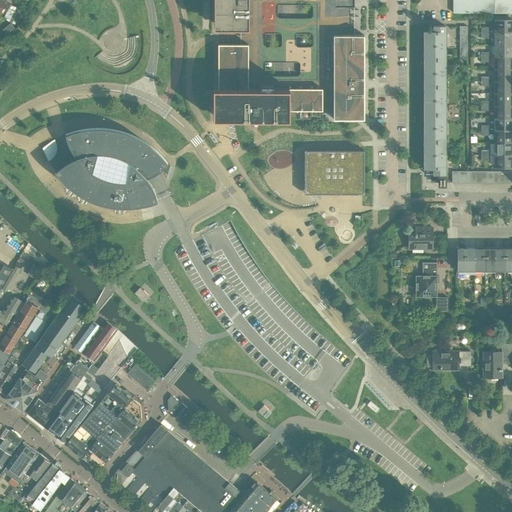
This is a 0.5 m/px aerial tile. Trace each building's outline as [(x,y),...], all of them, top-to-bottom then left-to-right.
[(217,39),(218,44),(218,119),(235,119),(247,119),(249,119),(253,119),(259,119),(265,119),(328,119),(364,119),(364,13),(363,0),(217,0),(217,26),(218,26),(217,39)] [(511,12),(511,0),(452,0),(453,18),(458,18),(458,13),(511,12)] [(511,32),(511,19),(494,20),(494,32),(511,32)] [(442,100),(442,32),(445,32),(445,26),(433,26),(433,31),(424,31),(424,100),(442,100)] [(511,44),(511,32),(494,32),(494,44),(511,44)] [(511,56),(511,44),(494,44),(494,57),(511,56)] [(511,68),(511,56),(494,57),(494,69),(511,68)] [(511,80),(511,68),(494,69),(494,81),(511,80)] [(511,93),(511,80),(494,81),(494,93),(511,93)] [(511,105),(511,93),(494,93),(494,105),(511,105)] [(442,168),(442,100),(424,100),(424,168),(426,168),(426,174),(425,174),(433,174),(433,180),(439,180),(439,185),(444,185),(444,180),(445,180),(445,168),(442,168)] [(511,117),(511,105),(494,105),(494,117),(511,117)] [(511,130),(511,117),(494,117),(494,130),(511,130)] [(45,146),(43,148),(44,151),(45,153),(46,156),(47,158),(48,161),(59,177),(63,181),(68,186),(73,190),(78,194),(84,197),(90,200),(96,202),(102,204),(108,205),(115,206),(121,207),(127,207),(133,206),(140,205),(142,205),(143,204),(145,204),(147,203),(149,203),(151,202),(152,202),(154,201),(155,201),(157,200),(156,196),(155,195),(155,193),(154,192),(154,191),(153,189),(153,188),(151,186),(150,184),(149,181),(147,179),(146,177),(148,176),(151,175),(153,174),(155,173),(157,171),(158,171),(162,168),(167,163),(166,162),(162,157),(158,152),(153,148),(148,144),(143,141),(137,138),(132,135),(126,133),(120,131),(115,130),(110,129),(105,128),(101,128),(96,128),(89,128),(83,129),(77,130),(71,132),(65,134),(60,137),(54,140),(52,141),(49,143),(47,145),(45,146)] [(511,141),(511,130),(494,130),(494,141),(511,141)] [(511,154),(511,141),(494,141),(494,155),(511,154)] [(361,150),(304,150),(304,161),(304,194),(347,194),(363,194),(364,194),(364,150),(361,150)] [(511,167),(511,154),(494,155),(494,167),(511,167)] [(432,240),(432,227),(415,227),(415,233),(408,233),(408,248),(433,248),(433,246),(430,246),(430,240),(432,240)] [(140,287),(134,293),(138,296),(142,300),(258,411),(262,415),(265,418),(271,412),(275,408),(311,370),(312,369),(301,361),(291,352),(285,347),(275,336),(264,326),(255,315),(251,310),(247,305),(243,300),(239,296),(236,291),(232,286),(228,281),(225,276),(222,270),(218,265),(212,254),(207,246),(201,235),(179,246),(140,287)] [(474,270),(474,248),(457,248),(457,270),(474,270)] [(484,270),(484,248),(474,248),(474,270),(484,270)] [(494,270),(494,248),(484,248),(484,270),(494,270)] [(505,270),(504,248),(494,248),(494,270),(505,270)] [(39,274),(43,266),(34,261),(30,268),(39,274)] [(0,288),(1,287),(7,291),(20,269),(14,265),(12,269),(0,262),(0,288)] [(436,296),(436,281),(434,282),(434,275),(436,275),(436,262),(426,262),(426,275),(415,275),(415,296),(436,296)] [(22,331),(36,308),(40,310),(36,316),(45,322),(48,317),(50,318),(55,311),(40,302),(29,295),(11,324),(22,331)] [(13,296),(3,313),(0,311),(0,321),(5,325),(12,314),(12,315),(21,301),(13,296)] [(54,352),(60,343),(64,345),(66,342),(63,340),(81,314),(77,310),(81,304),(69,296),(30,352),(22,364),(35,372),(48,353),(52,355),(54,352)] [(447,311),(447,297),(436,297),(436,310),(447,311)] [(33,342),(45,323),(36,317),(23,336),(33,342)] [(93,361),(117,329),(106,321),(101,327),(93,321),(74,347),(93,361)] [(9,353),(22,331),(11,324),(0,342),(0,371),(11,354),(9,353)] [(507,364),(507,344),(501,343),(501,352),(483,352),(483,377),(503,377),(503,364),(507,364)] [(470,366),(470,352),(470,351),(458,351),(442,351),(441,349),(434,349),(433,351),(432,351),(432,352),(432,355),(428,355),(426,357),(426,364),(428,366),(432,366),(432,369),(458,369),(458,366),(470,366)] [(15,375),(13,374),(18,367),(14,364),(18,358),(11,354),(0,371),(0,391),(3,394),(15,375)] [(132,378),(140,368),(135,364),(127,373),(132,378)] [(137,382),(145,372),(140,368),(132,378),(137,382)] [(23,410),(38,388),(47,374),(40,369),(35,376),(25,369),(5,397),(12,402),(11,405),(14,407),(16,405),(23,410)] [(142,386),(150,376),(145,372),(137,382),(142,386)] [(83,386),(88,380),(83,376),(78,382),(83,386)] [(147,390),(155,380),(150,376),(142,386),(147,390)] [(104,389),(91,379),(87,384),(100,394),(104,389)] [(142,418),(140,404),(115,383),(64,443),(90,464),(103,463),(142,418)] [(85,393),(75,386),(46,427),(58,436),(57,437),(64,441),(68,435),(69,435),(77,425),(76,424),(81,416),(82,417),(95,400),(85,393)] [(194,414),(173,396),(169,401),(170,409),(174,412),(172,414),(185,425),(194,414)] [(45,426),(57,411),(43,401),(38,398),(28,413),(45,426)] [(379,409),(370,402),(367,405),(376,413),(379,409)] [(0,440),(1,441),(9,429),(2,424),(0,422),(0,440)] [(220,511),(239,490),(223,477),(160,424),(121,470),(127,475),(121,483),(154,510),(152,511),(220,511)] [(0,466),(2,468),(21,439),(19,437),(9,429),(1,441),(0,443),(0,466)] [(0,498),(4,501),(10,493),(40,452),(23,440),(0,473),(0,498)] [(19,501),(22,497),(51,461),(40,452),(10,493),(19,501)] [(66,473),(51,461),(22,497),(32,504),(29,507),(33,509),(35,506),(39,510),(61,481),(64,484),(70,477),(66,473)] [(73,511),(90,494),(80,485),(70,477),(64,484),(43,511),(73,511)] [(270,511),(282,500),(271,490),(269,492),(256,482),(255,483),(254,482),(251,486),(252,487),(250,489),(249,488),(245,493),(247,494),(245,496),(244,495),(240,499),(241,500),(240,502),(239,501),(235,505),(236,506),(235,508),(234,507),(230,511),(231,511),(270,511)] [(88,511),(96,504),(98,502),(96,499),(90,494),(73,511),(88,511)] [(109,511),(99,503),(92,511),(109,511)]
